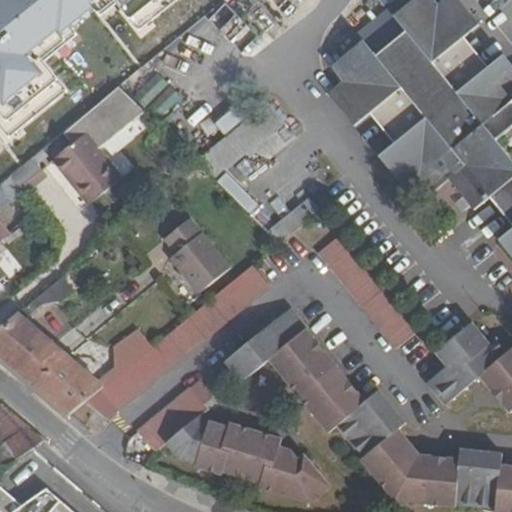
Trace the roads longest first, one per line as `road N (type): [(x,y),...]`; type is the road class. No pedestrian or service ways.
road 1 (unclassified): [(511,306),(438,282),(347,178),(346,156),(290,88),(306,39),(333,0)]
road 2 (residential): [(0,387),(89,464),(162,511)]
